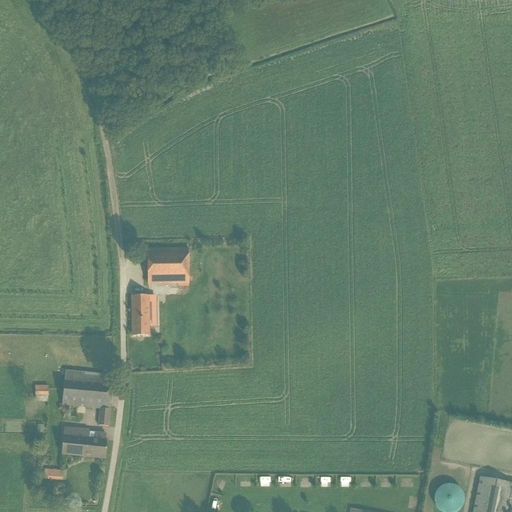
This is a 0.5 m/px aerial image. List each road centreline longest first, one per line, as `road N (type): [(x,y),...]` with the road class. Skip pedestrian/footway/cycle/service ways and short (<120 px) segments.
road 1 (track): [(103,0),(89,64),(122,267)]
road 2 (unclassified): [(103,511),(121,391),(122,267)]
